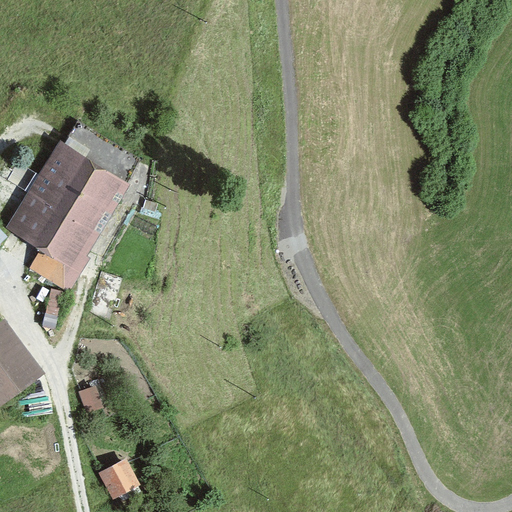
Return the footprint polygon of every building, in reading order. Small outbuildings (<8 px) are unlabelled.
[(138,185),(65,141),(11,228),(47,251),(38,265),(74,288),(138,185)] [(53,290),(47,310),(67,315),(72,295),(53,290)] [(0,413),(51,377),(10,321),(0,328),(0,413)] [(100,389),(83,394),(90,415),(107,410),(100,389)] [(133,460),(102,476),(115,502),(146,486),(133,460)]
